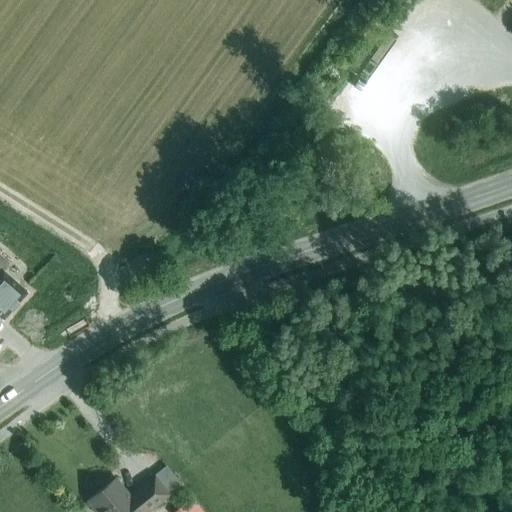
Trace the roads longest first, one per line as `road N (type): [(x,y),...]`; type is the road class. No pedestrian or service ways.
road 1 (secondary): [(0,408),(92,344),(224,279),(511,185)]
road 2 (track): [(224,279),(398,511)]
